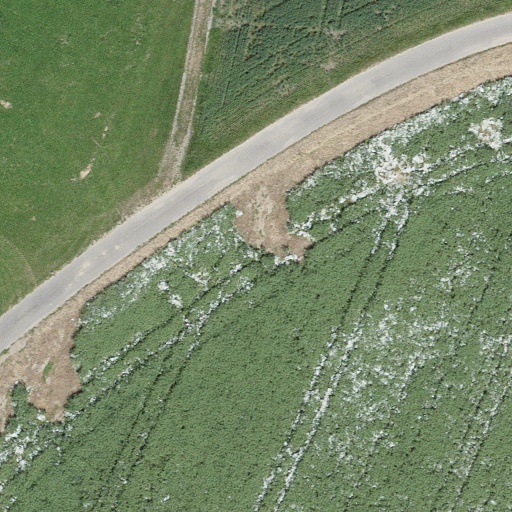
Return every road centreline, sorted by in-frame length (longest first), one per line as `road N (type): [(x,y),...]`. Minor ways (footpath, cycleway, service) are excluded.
road 1 (track): [(0,346),(165,211),(355,89),(465,38),(511,27)]
road 2 (track): [(165,211),(211,0)]
